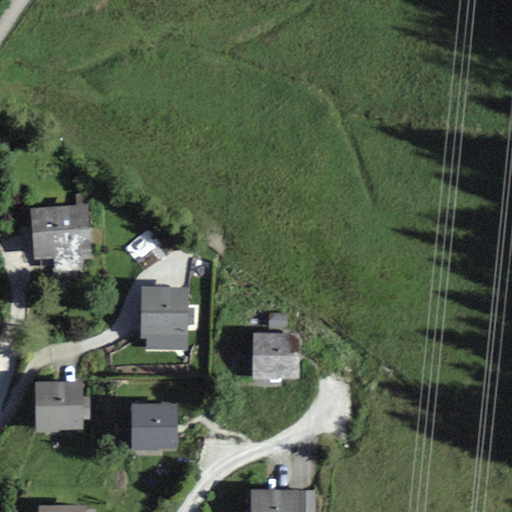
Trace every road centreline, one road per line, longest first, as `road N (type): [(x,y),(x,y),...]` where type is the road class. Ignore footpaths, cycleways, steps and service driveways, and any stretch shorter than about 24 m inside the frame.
road 1 (residential): [(186,511),(215,473),(330,414)]
road 2 (residential): [(0,367),(20,248)]
